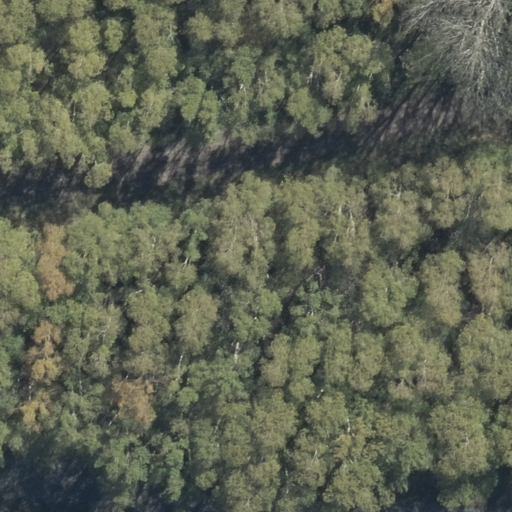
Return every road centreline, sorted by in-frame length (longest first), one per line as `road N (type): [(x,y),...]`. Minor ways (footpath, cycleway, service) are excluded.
road 1 (track): [(511,96),(0,182)]
road 2 (unclassified): [(0,484),(247,511)]
